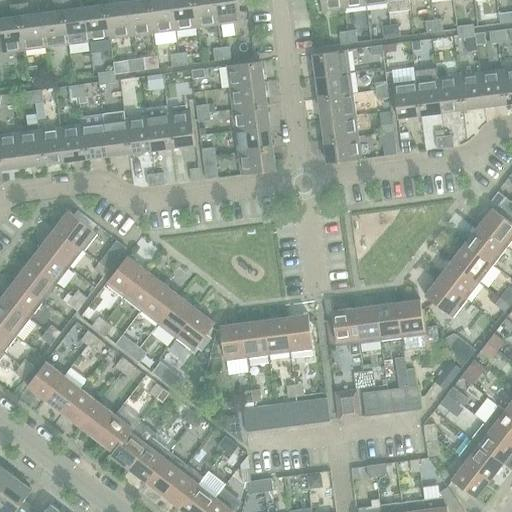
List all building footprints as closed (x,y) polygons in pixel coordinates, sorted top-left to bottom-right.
[(53,0),(55,10),(41,12),(46,46),(67,43),(61,0),(53,0)] [(69,0),(61,0),(67,43),(89,41),(84,6),(71,8),(69,0)] [(149,0),(134,0),(127,1),(132,35),(153,32),(149,0)] [(171,0),(149,0),(153,32),(175,29),(171,0)] [(192,0),(171,0),(175,29),(196,26),(192,0)] [(214,0),(192,0),(196,26),(218,24),(214,0)] [(237,0),(214,0),(218,24),(240,21),(237,0)] [(344,7),(342,0),(320,0),(321,10),(344,7)] [(386,0),(387,2),(388,12),(409,9),(408,0),(386,0)] [(127,1),(106,4),(110,38),(132,35),(127,1)] [(27,2),(18,3),(24,49),(46,46),(41,12),(28,14),(27,2)] [(24,49),(18,3),(10,4),(12,16),(0,17),(0,36),(2,52),(24,49)] [(106,4),(84,6),(89,41),(110,38),(106,4)] [(511,8),(498,10),(499,22),(511,20),(511,8)] [(441,18),(433,19),(434,32),(442,30),(441,18)] [(433,19),(425,20),(426,33),(434,32),(433,19)] [(472,23),(464,24),(466,37),(474,36),(474,33),(473,27),(472,23)] [(398,24),(390,25),(391,37),(400,36),(398,24)] [(466,37),(464,24),(456,25),(456,29),(457,35),(458,38),(466,37)] [(390,25),(382,26),(383,38),(391,37),(390,25)] [(355,29),(347,31),(348,43),(357,42),(355,29)] [(484,29),(475,31),(476,42),(486,41),(484,29)] [(505,29),(497,30),(498,42),(506,41),(505,29)] [(497,30),(488,31),(490,43),(498,42),(497,30)] [(348,43),(347,31),(339,32),(340,44),(348,43)] [(420,38),(411,39),(412,48),(421,47),(420,38)] [(382,44),(369,46),(370,54),(383,53),(382,44)] [(229,46),(221,47),(222,59),(231,58),(229,46)] [(222,59),(221,47),(212,48),(214,60),(222,59)] [(312,53),(315,76),(349,72),(346,49),(312,53)] [(186,51),(178,52),(180,65),(188,64),(186,51)] [(178,52),(170,53),(171,66),(180,65),(178,52)] [(143,57),(135,58),(137,70),(145,69),(143,57)] [(135,58),(127,59),(128,71),(137,70),(135,58)] [(227,65),(230,87),(263,83),(261,60),(227,65)] [(435,67),(414,70),(415,80),(420,114),(441,112),(437,78),(435,67)] [(511,67),(501,69),(506,103),(511,102),(511,67)] [(204,68),(191,69),(192,78),(205,76),(204,68)] [(501,69),(479,72),(483,106),(506,103),(501,69)] [(114,70),(105,71),(107,83),(115,82),(114,70)] [(105,71),(97,72),(99,84),(107,83),(105,71)] [(349,72),(315,76),(318,97),(352,93),(349,72)] [(479,72),(458,75),(463,109),(483,106),(479,72)] [(458,75),(437,78),(441,112),(463,109),(458,75)] [(374,82),(375,90),(387,88),(386,80),(374,82)] [(415,80),(393,83),(397,117),(420,114),(415,80)] [(84,83),(76,84),(78,97),(86,95),(84,83)] [(263,83),(230,87),(232,109),(266,104),(263,83)] [(76,84),(68,85),(69,98),(78,97),(76,84)] [(387,88),(375,90),(376,98),(388,97),(387,88)] [(42,89),(33,90),(35,102),(43,101),(42,89)] [(33,90),(25,91),(27,103),(35,102),(33,90)] [(352,93),(318,97),(321,119),(355,114),(352,93)] [(208,104),(195,105),(197,113),(209,112),(208,104)] [(266,104),(232,109),(235,130),(269,125),(266,104)] [(166,105),(145,108),(146,116),(151,150),(172,147),(167,113),(166,105)] [(190,110),(167,113),(172,147),(194,144),(190,110)] [(210,120),(209,112),(197,113),(198,121),(210,120)] [(82,124),(81,124),(86,158),(108,155),(103,121),(102,114),(81,116),(82,124)] [(355,114),(321,119),(324,140),(357,136),(355,114)] [(146,116),(125,118),(129,152),(151,150),(146,116)] [(125,118),(103,121),(108,155),(129,152),(125,118)] [(379,125),(380,133),(393,131),(392,123),(379,125)] [(81,124),(60,127),(64,161),(86,158),(81,124)] [(269,125),(235,130),(238,151),(272,147),(269,125)] [(60,127),(38,129),(43,163),(64,161),(60,127)] [(38,129),(17,132),(21,166),(43,163),(38,129)] [(393,131),(380,133),(383,155),(396,153),(393,131)] [(17,132),(0,134),(0,168),(0,169),(21,166),(17,132)] [(451,134),(443,135),(445,148),(453,147),(451,134)] [(445,148),(443,135),(435,136),(437,149),(445,148)] [(357,136),(324,140),(326,163),(360,158),(357,136)] [(402,153),(410,152),(409,140),(400,141),(402,153)] [(201,148),(202,156),(214,155),(213,146),(201,148)] [(272,147),(238,151),(241,174),(275,169),(272,147)] [(214,155),(202,156),(205,179),(217,177),(214,155)] [(190,181),(199,180),(197,167),(189,168),(190,181)] [(163,172),(154,173),(156,185),(164,184),(163,172)] [(156,185),(154,173),(146,174),(148,186),(156,185)] [(511,201),(505,197),(498,207),(511,217),(511,216),(511,201)] [(511,223),(491,207),(477,226),(506,247),(511,238),(511,223)] [(68,210),(54,228),(83,250),(97,233),(92,229),(68,210)] [(477,226),(464,243),(492,264),(506,247),(477,226)] [(54,228),(41,245),(69,267),(82,250),(83,250),(54,228)] [(464,243),(451,260),(479,281),(492,264),(464,243)] [(41,245),(28,262),(56,284),(69,267),(41,245)] [(107,250),(98,262),(108,270),(117,258),(107,250)] [(105,283),(123,297),(145,269),(127,255),(105,283)] [(451,260),(438,277),(466,298),(479,281),(451,260)] [(28,262),(15,279),(43,301),(56,284),(28,262)] [(108,270),(98,262),(93,269),(103,276),(108,270)] [(145,269),(123,297),(140,310),(162,282),(145,269)] [(466,298),(438,277),(424,295),(452,317),(466,298)] [(15,279),(2,296),(30,318),(43,301),(15,279)] [(162,282),(140,310),(157,323),(179,295),(162,282)] [(511,289),(508,286),(500,297),(509,304),(511,300),(511,289)] [(77,290),(72,296),(81,304),(86,297),(77,290)] [(179,295),(157,323),(175,337),(196,308),(179,295)] [(2,296),(0,298),(0,322),(16,335),(30,318),(2,296)] [(81,304),(72,296),(67,303),(76,310),(81,304)] [(509,304),(500,297),(494,304),(504,311),(509,304)] [(420,299),(397,302),(402,337),(424,334),(420,299)] [(397,302),(376,305),(380,340),(402,337),(397,302)] [(376,305),(354,307),(359,342),(380,340),(376,305)] [(354,307),(332,310),(336,345),(349,344),(350,354),(360,352),(359,342),(354,307)] [(196,308),(175,337),(193,350),(214,322),(196,308)] [(308,313),(285,316),(290,352),(312,349),(308,313)] [(91,325),(98,330),(105,320),(99,315),(91,325)] [(285,316),(264,319),(268,354),(290,352),(285,316)] [(509,332),(511,328),(511,323),(505,318),(499,324),(509,332)] [(264,319),(242,322),(247,357),(268,354),(264,319)] [(105,320),(98,330),(104,335),(112,325),(105,320)] [(0,322),(0,349),(4,353),(5,353),(4,352),(16,335),(0,322)] [(247,357),(242,322),(220,325),(224,360),(247,357)] [(51,324),(46,330),(55,338),(60,331),(51,324)] [(55,338),(46,330),(41,337),(50,344),(55,338)] [(80,339),(86,344),(94,335),(87,330),(80,339)] [(493,333),(486,341),(496,349),(502,341),(493,333)] [(94,335),(86,344),(93,349),(100,340),(94,335)] [(496,349),(486,341),(480,350),(490,357),(496,349)] [(125,351),(132,356),(139,347),(133,342),(125,351)] [(465,342),(455,356),(461,367),(475,349),(465,342)] [(139,347),(132,356),(138,361),(146,352),(139,347)] [(114,366),(121,371),(128,361),(122,356),(114,366)] [(24,358),(19,365),(29,372),(34,366),(24,358)] [(445,388),(460,368),(450,360),(435,380),(445,388)] [(27,385),(45,399),(63,375),(45,361),(27,385)] [(128,361),(121,371),(127,376),(135,366),(128,361)] [(29,372),(19,365),(14,371),(24,379),(29,372)] [(467,365),(459,376),(469,383),(477,372),(467,365)] [(414,368),(406,369),(407,381),(416,380),(414,368)] [(407,381),(406,369),(397,370),(399,382),(407,381)] [(373,370),(363,371),(365,387),(375,386),(373,370)] [(363,371),(354,372),(356,388),(357,388),(365,387),(363,371)] [(174,389),(181,379),(174,374),(167,384),(174,389)] [(63,375),(45,399),(62,412),(81,388),(63,375)] [(148,392),(155,397),(162,387),(156,382),(148,392)] [(302,383),(294,384),(296,396),(304,395),(302,383)] [(296,396),(294,384),(286,385),(287,397),(296,396)] [(418,385),(404,387),(407,410),(421,409),(418,385)] [(452,386),(447,393),(446,393),(456,400),(461,394),(452,386)] [(162,387),(155,397),(162,402),(169,392),(162,387)] [(404,387),(390,388),(393,412),(407,410),(404,387)] [(81,388),(62,412),(79,425),(98,401),(81,388)] [(259,388),(251,389),(253,402),(261,401),(259,388)] [(356,388),(334,391),(338,419),(361,416),(357,388),(356,388)] [(390,388),(376,390),(379,414),(393,412),(390,388)] [(253,402),(251,389),(243,391),(245,403),(253,402)] [(379,414),(376,390),(362,392),(365,416),(379,414)] [(456,400),(446,393),(438,403),(448,410),(456,400)] [(326,397),(312,399),(316,423),(330,421),(326,397)] [(312,399),(299,400),(302,424),(316,423),(312,399)] [(498,404),(498,405),(511,415),(511,399),(504,409),(498,404)] [(299,400),(284,402),(288,426),(302,424),(299,400)] [(98,401),(79,425),(96,438),(115,414),(98,401)] [(284,402),(271,404),(274,428),(288,426),(284,402)] [(271,404),(257,406),(260,430),(274,428),(271,404)] [(511,415),(498,405),(484,422),(511,443),(511,415)] [(260,430),(257,406),(243,408),(246,431),(260,430)] [(197,414),(190,409),(183,418),(190,423),(197,414)] [(115,414),(96,438),(112,451),(110,454),(111,455),(132,427),(115,414)] [(204,419),(197,414),(190,423),(196,428),(204,419)] [(137,420),(132,427),(111,455),(128,468),(152,437),(155,433),(137,420)] [(511,443),(484,422),(471,439),(502,463),(511,449),(511,443)] [(423,425),(424,433),(436,431),(435,423),(423,425)] [(436,431),(424,433),(425,441),(437,439),(436,431)] [(231,440),(225,435),(217,445),(224,450),(231,440)] [(152,437),(128,468),(145,481),(169,450),(152,437)] [(458,456),(465,461),(489,480),(502,463),(471,439),(458,456)] [(238,445),(231,440),(224,450),(230,455),(238,445)] [(169,450),(145,481),(162,494),(186,464),(169,450)] [(186,464),(162,494),(179,507),(208,471),(191,457),(186,464)] [(410,472),(419,470),(417,458),(409,460),(410,472)] [(489,480),(465,461),(451,479),(475,498),(489,480)] [(383,463),(374,464),(376,476),(384,475),(383,463)] [(376,476),(374,464),(366,465),(368,477),(376,476)] [(0,493),(14,476),(0,465),(0,493)] [(249,469),(241,470),(242,482),(250,481),(249,469)] [(208,471),(179,507),(185,511),(203,511),(215,496),(225,484),(208,471)] [(14,476),(0,493),(0,511),(28,511),(19,505),(31,489),(14,476)] [(271,477),(263,479),(264,490),(272,489),(271,477)] [(264,490),(263,479),(254,480),(256,492),(264,490)] [(436,497),(423,499),(424,511),(462,511),(464,511),(447,486),(439,492),(442,496),(436,497)] [(215,496),(203,511),(231,511),(233,510),(215,496)] [(424,511),(423,499),(401,502),(402,511),(424,511)] [(380,511),(402,511),(401,502),(380,504),(380,511)]
